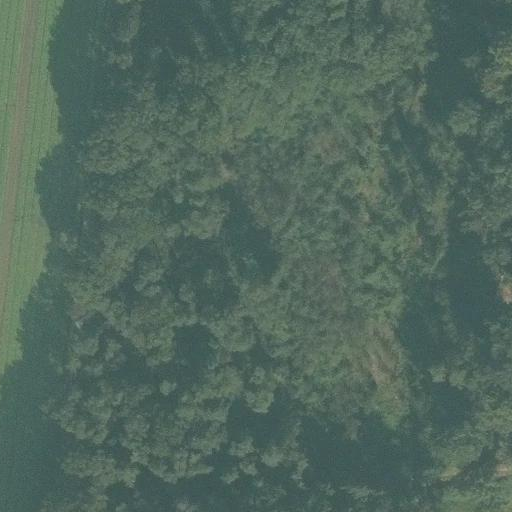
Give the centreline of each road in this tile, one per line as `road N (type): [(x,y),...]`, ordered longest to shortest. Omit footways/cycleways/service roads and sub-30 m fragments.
road 1 (track): [(113,0),(56,511)]
road 2 (track): [(317,511),(460,477),(511,475)]
